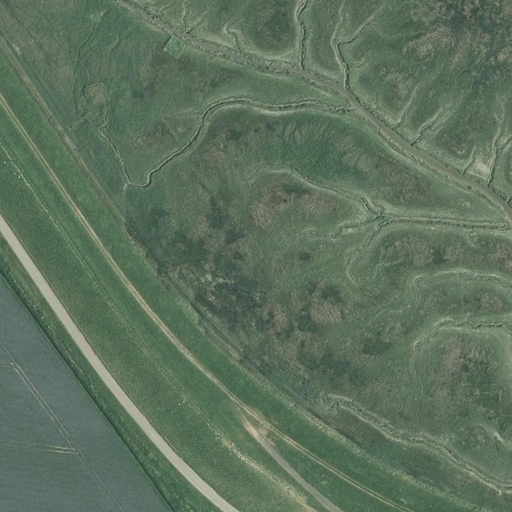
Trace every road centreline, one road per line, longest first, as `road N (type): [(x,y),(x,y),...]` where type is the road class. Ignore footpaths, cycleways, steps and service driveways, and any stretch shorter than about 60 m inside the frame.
road 1 (unclassified): [(231,511),(122,401),(0,222)]
road 2 (track): [(406,511),(252,433)]
